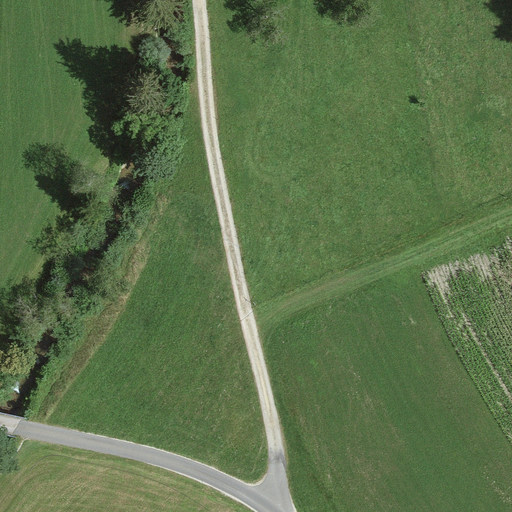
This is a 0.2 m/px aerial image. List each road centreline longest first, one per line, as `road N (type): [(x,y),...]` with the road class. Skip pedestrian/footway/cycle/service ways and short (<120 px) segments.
road 1 (track): [(193,0),(213,172),(276,437),(271,510)]
road 2 (unclassified): [(0,422),(173,462),(272,511)]
